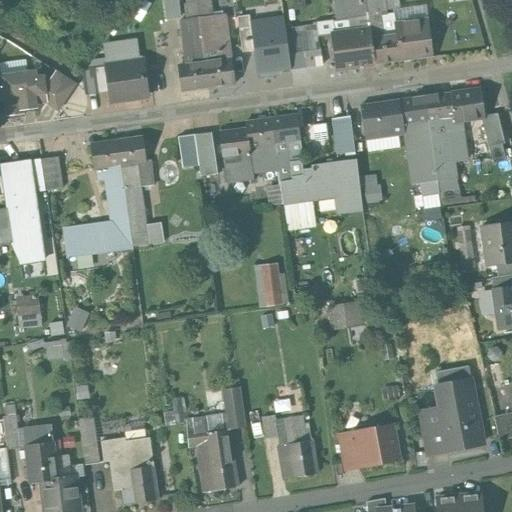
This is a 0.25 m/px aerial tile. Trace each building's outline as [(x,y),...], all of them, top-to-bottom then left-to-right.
[(178,0),(164,0),(167,18),(181,16),(178,0)] [(207,0),(196,0),(197,3),(199,17),(210,16),(207,0)] [(334,0),(337,23),(348,22),(350,33),(332,35),(337,69),(374,64),(365,0),(334,0)] [(384,0),(365,0),(374,64),(399,61),(396,36),(394,24),(396,24),(394,14),(387,15),(384,0)] [(197,3),(186,4),(188,19),(199,17),(197,3)] [(210,16),(199,17),(208,88),(233,84),(223,15),(210,16)] [(192,53),(186,54),(187,57),(179,58),(183,91),(208,88),(199,17),(188,19),(181,20),(183,32),(189,32),(192,53)] [(284,19),(250,23),(258,80),(274,78),(274,73),(290,70),(285,30),(284,19)] [(396,24),(394,24),(396,36),(399,61),(432,56),(427,20),(396,24)] [(317,26),(285,30),(290,70),(322,66),(317,26)] [(143,61),(107,66),(110,91),(112,102),(148,96),(143,61)] [(107,66),(94,68),(98,92),(110,91),(107,66)] [(76,84),(57,71),(49,82),(42,78),(46,103),(59,111),(76,84)] [(35,72),(1,77),(2,83),(0,83),(0,102),(5,102),(7,116),(22,114),(22,109),(36,107),(36,104),(45,102),(46,103),(42,78),(42,77),(36,78),(35,72)] [(481,89),(425,97),(437,182),(456,179),(454,162),(466,160),(463,134),(464,134),(462,123),(482,120),(481,117),(485,117),(481,89)] [(425,97),(400,101),(403,127),(404,136),(412,185),(421,184),(420,178),(436,175),(425,97)] [(400,101),(360,106),(365,141),(404,136),(403,127),(400,101)] [(497,115),(485,117),(485,119),(482,120),(489,149),(505,145),(497,115)] [(296,116),(271,119),(278,171),(283,207),(340,198),(342,214),(359,212),(351,161),(312,166),(312,170),(303,171),(301,163),(303,162),(296,116)] [(349,117),(331,120),(336,156),(354,153),(349,117)] [(271,119),(245,122),(246,129),(253,175),(278,171),(271,119)] [(246,129),(219,132),(226,184),(253,180),(253,175),(246,129)] [(142,138),(116,142),(120,167),(132,165),(145,163),(142,138)] [(116,142),(89,146),(93,171),(96,170),(98,181),(105,180),(112,224),(63,231),(67,259),(132,249),(129,229),(124,188),(123,188),(120,167),(116,142)] [(57,158),(41,161),(45,191),(62,189),(57,158)] [(41,161),(22,164),(27,193),(45,191),(41,161)] [(132,165),(120,167),(123,188),(124,188),(135,187),(132,165)] [(511,223),(481,228),(487,267),(496,266),(511,263),(511,223)] [(282,261),(257,265),(264,307),(288,304),(282,261)] [(511,263),(496,266),(498,278),(511,276),(511,263)] [(511,276),(498,278),(492,279),(494,291),(511,288),(511,276)] [(511,288),(494,291),(499,331),(511,329),(511,288)] [(38,295),(16,297),(18,321),(40,319),(38,295)] [(333,306),(334,328),(367,326),(366,304),(333,306)] [(492,389),(511,385),(507,363),(488,366),(492,389)] [(239,389),(223,392),(229,431),(245,428),(239,389)] [(476,410),(451,415),(454,434),(444,436),(447,451),(482,444),(476,410)] [(511,413),(494,417),(498,440),(511,437),(511,413)] [(16,416),(3,418),(8,451),(21,449),(16,416)] [(202,418),(186,421),(190,448),(198,447),(206,445),(205,435),(202,418)] [(275,418),(262,420),(265,439),(278,437),(275,418)] [(394,425),(350,433),(351,438),(356,469),(400,461),(394,425)] [(51,426),(24,430),(32,483),(44,481),(59,479),(59,477),(51,426)] [(94,428),(80,430),(85,465),(99,463),(94,428)] [(229,431),(205,435),(206,445),(198,447),(203,476),(198,477),(200,485),(204,484),(206,494),(238,488),(229,431)] [(150,437),(126,441),(126,437),(101,441),(104,462),(109,462),(114,491),(122,490),(124,505),(142,502),(159,499),(150,437)] [(351,438),(338,441),(343,471),(356,469),(351,438)] [(311,440),(288,444),(288,447),(287,447),(288,456),(279,457),(283,480),(317,474),(311,440)] [(78,475),(59,477),(59,479),(44,481),(48,511),(73,511),(83,511),(78,475)] [(483,511),(482,496),(459,498),(460,511),(483,511)] [(460,511),(459,498),(435,500),(436,511),(460,511)] [(385,500),(366,503),(367,511),(378,511),(386,511),(385,500)]
